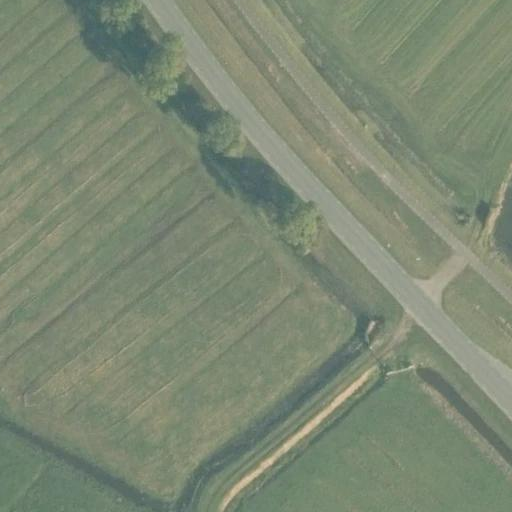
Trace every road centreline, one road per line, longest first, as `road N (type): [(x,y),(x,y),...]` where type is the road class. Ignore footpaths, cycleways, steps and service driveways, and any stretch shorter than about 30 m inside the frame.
road 1 (primary): [(511,406),(301,180),(157,0)]
road 2 (track): [(478,220),(465,255),(421,308),(242,468),(208,511)]
